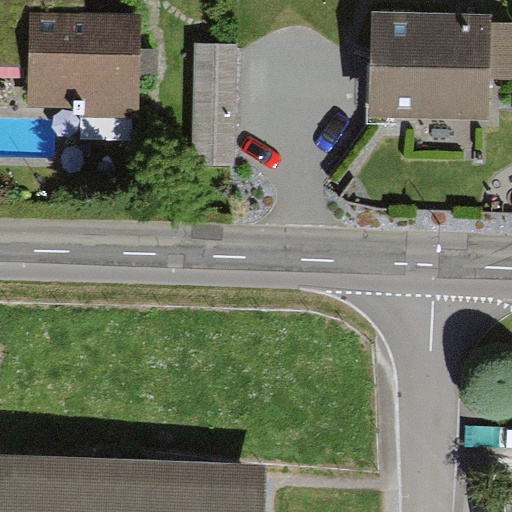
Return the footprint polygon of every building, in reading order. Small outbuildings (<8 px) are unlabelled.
[(0,0),(0,70),(29,70),(28,0),(0,0)] [(86,0),(28,0),(29,70),(29,113),(76,112),(76,125),(142,127),(143,22),(87,21),(86,0)] [(494,14),(372,13),(371,120),(494,121),(495,78),(511,78),(511,21),(494,22),(494,14)] [(239,49),(195,48),(192,169),(236,170),(239,49)] [(269,511),(271,464),(3,453),(0,511),(269,511)]
